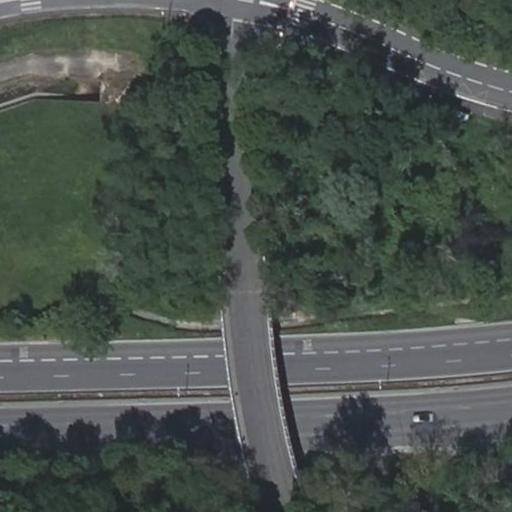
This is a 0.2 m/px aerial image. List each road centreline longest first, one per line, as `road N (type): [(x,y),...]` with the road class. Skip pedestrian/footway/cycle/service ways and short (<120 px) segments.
road 1 (unclassified): [(238,0),(249,293),(288,511)]
road 2 (primary): [(511,349),(0,372)]
road 3 (primary): [(0,432),(511,410)]
road 4 (tertiary): [(511,90),(261,0)]
